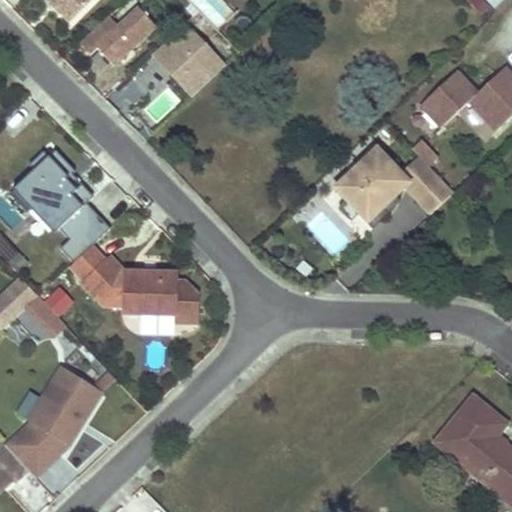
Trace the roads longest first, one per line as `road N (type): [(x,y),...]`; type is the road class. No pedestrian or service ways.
road 1 (residential): [(0,28),(270,309)]
road 2 (residential): [(270,309),(239,351),(73,511)]
road 3 (residential): [(270,309),(459,317),(511,347)]
